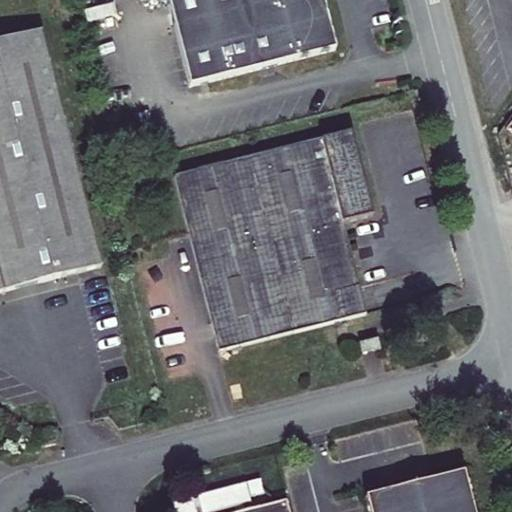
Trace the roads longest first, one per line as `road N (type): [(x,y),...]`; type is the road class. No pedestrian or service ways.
road 1 (unclassified): [(511,360),(104,470)]
road 2 (residential): [(428,0),(511,323)]
